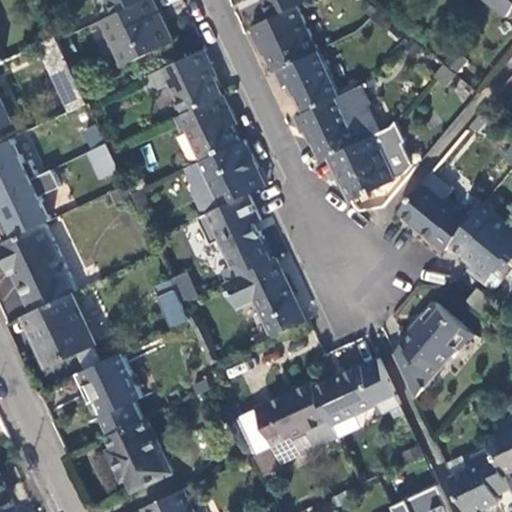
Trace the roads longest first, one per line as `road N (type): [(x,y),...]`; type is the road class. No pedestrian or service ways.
road 1 (residential): [(219,0),(338,259),(374,270)]
road 2 (residential): [(77,511),(0,347)]
